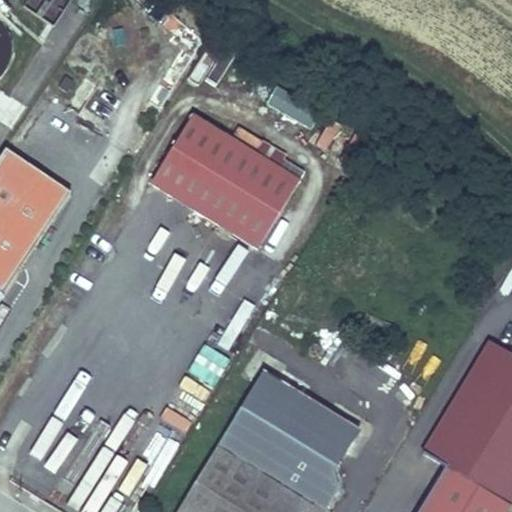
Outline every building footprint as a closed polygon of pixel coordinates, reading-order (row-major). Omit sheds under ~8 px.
[(29,0),(25,7),(55,25),(70,0),(29,0)] [(86,110),(97,87),(83,80),(72,104),(86,110)] [(274,87),(265,109),(312,128),(321,106),(274,87)] [(253,253),(295,186),(189,119),(148,186),(253,253)] [(0,300),(68,199),(1,155),(0,155),(0,300)] [(343,336),(330,355),(381,388),(393,368),(343,336)] [(443,468),(416,511),(502,511),(511,497),(511,359),(485,343),(420,454),(443,468)] [(186,371),(211,391),(232,365),(207,345),(186,371)] [(324,511),(333,499),(330,478),(355,436),(258,377),(175,511),(324,511)] [(167,409),(161,420),(186,434),(192,423),(167,409)] [(169,442),(155,466),(163,471),(178,448),(169,442)]
